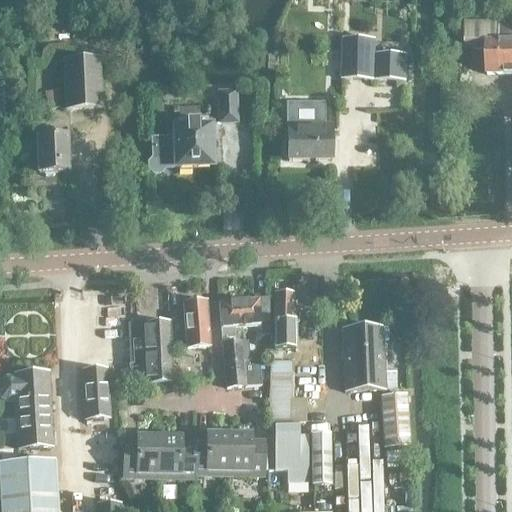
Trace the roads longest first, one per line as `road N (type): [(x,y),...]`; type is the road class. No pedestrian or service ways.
road 1 (residential): [(0,267),(484,235)]
road 2 (unclassified): [(490,511),(484,235)]
